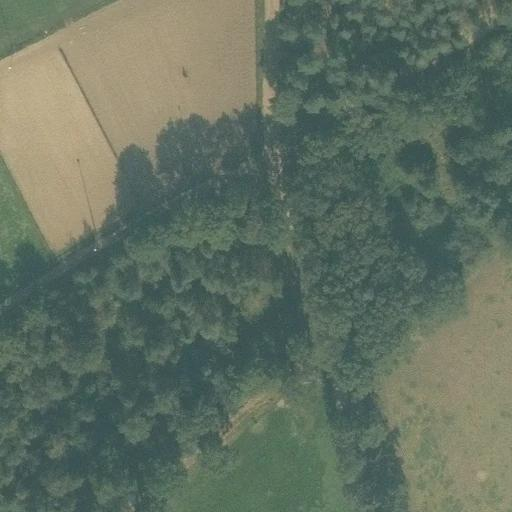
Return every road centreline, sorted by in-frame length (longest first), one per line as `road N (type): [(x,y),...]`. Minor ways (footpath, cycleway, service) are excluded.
road 1 (track): [(365,511),(342,370),(283,154)]
road 2 (track): [(283,154),(0,321)]
road 3 (track): [(511,19),(335,114),(283,154)]
road 4 (track): [(283,154),(283,0)]
